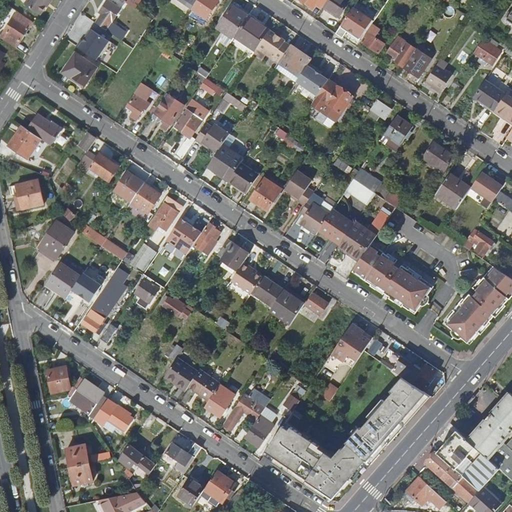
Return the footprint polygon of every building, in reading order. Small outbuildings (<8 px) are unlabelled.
[(51,0),(29,0),(26,6),(42,16),(51,0)] [(109,0),(108,0),(99,13),(102,14),(96,23),(111,33),(117,25),(112,22),(121,9),(109,0)] [(109,0),(121,9),(126,1),(124,0),(109,0)] [(175,0),(191,11),(192,9),(198,0),(175,0)] [(216,0),(198,0),(192,9),(207,19),(219,2),(216,0)] [(300,0),(313,9),(316,5),(322,8),(323,7),(327,0),(300,0)] [(327,0),(323,7),(339,17),(350,2),(347,0),(327,0)] [(233,6),(218,28),(223,32),(215,43),(217,44),(219,42),(228,47),(235,37),(248,17),(233,6)] [(353,8),(336,34),(341,37),(345,31),(359,41),(373,21),(353,8)] [(18,13),(2,38),(17,48),(34,23),(18,13)] [(248,17),(235,37),(256,51),(261,44),(269,32),(270,31),(248,17)] [(117,25),(111,33),(120,40),(126,31),(117,25)] [(374,25),(362,42),(378,53),(384,44),(380,41),(382,39),(378,37),(377,39),(375,38),(381,30),(374,25)] [(81,40),(77,46),(97,60),(109,41),(92,29),(87,36),(88,38),(85,42),(83,41),(81,40)] [(261,44),(256,51),(254,53),(263,59),(266,55),(279,63),(290,47),(284,43),(285,42),(272,33),(269,32),(261,44)] [(485,35),(492,40),(498,44),(501,41),(488,32),(485,35)] [(399,38),(388,54),(397,60),(395,63),(403,68),(416,50),(399,38)] [(483,41),(474,54),(492,65),(501,52),(495,49),(498,44),(492,40),(489,45),(483,41)] [(231,45),(220,62),(226,66),(238,50),(231,45)] [(279,63),(299,78),(309,64),(311,60),(291,46),(290,47),(279,63)] [(403,68),(418,78),(430,60),(416,50),(403,68)] [(97,69),(76,54),(66,69),(75,76),(73,79),(84,87),(97,69)] [(318,96),(329,81),(316,72),(318,70),(309,64),(299,78),(297,81),(318,96)] [(435,70),(427,82),(433,86),(435,83),(443,89),(453,75),(443,68),(440,74),(435,70)] [(201,69),(198,73),(206,79),(209,75),(201,69)] [(202,85),(210,91),(211,88),(220,94),(223,90),(206,79),(202,85)] [(485,80),(473,97),(494,111),(500,103),(505,95),(485,80)] [(318,96),(312,106),(322,112),(327,105),(342,115),(353,98),(329,81),(318,96)] [(136,94),(127,107),(134,112),(131,116),(137,120),(144,110),(146,111),(151,104),(149,103),(156,93),(142,83),(135,93),(136,94)] [(432,87),(441,93),(443,89),(435,83),(433,86),(432,87)] [(453,84),(445,95),(450,98),(457,86),(453,84)] [(250,103),(258,92),(251,88),(244,99),(250,103)] [(168,95),(154,116),(153,119),(158,122),(161,122),(162,123),(160,126),(167,130),(171,124),(184,106),(168,95)] [(376,101),(370,110),(371,111),(380,116),(385,120),(391,112),(376,101)] [(494,111),(487,122),(494,127),(495,125),(509,134),(511,130),(511,110),(500,103),(494,111)] [(342,115),(327,105),(322,112),(337,122),(342,115)] [(203,120),(187,109),(175,127),(191,138),(203,120)] [(369,115),(377,120),(380,116),(371,111),(369,115)] [(37,113),(26,129),(41,139),(50,145),(61,129),(37,113)] [(397,116),(384,135),(389,139),(386,144),(397,151),(413,127),(397,116)] [(206,124),(194,141),(202,146),(203,144),(217,153),(223,145),(229,135),(215,126),(212,129),(206,124)] [(22,126),(8,146),(27,159),(41,139),(26,129),(22,126)] [(88,133),(79,146),(88,152),(97,139),(88,133)] [(282,143),(292,150),(294,148),(303,154),(306,149),(287,136),(282,143)] [(326,138),(316,152),(323,156),(332,142),(326,138)] [(185,142),(177,155),(182,159),(191,146),(185,142)] [(423,159),(444,173),(455,157),(434,143),(423,159)] [(217,153),(208,166),(229,181),(241,164),(244,160),(223,145),(217,153)] [(88,152),(77,167),(87,173),(90,169),(110,182),(119,168),(100,154),(97,158),(88,152)] [(335,165),(345,172),(348,167),(338,160),(335,165)] [(229,181),(247,194),(253,185),(259,176),(241,164),(229,181)] [(354,179),(370,190),(377,180),(360,169),(354,179)] [(298,170),(285,189),(300,199),(298,201),(305,206),(309,200),(314,192),(308,188),(313,180),(298,170)] [(453,171),(436,195),(457,209),(467,195),(472,188),(458,179),(461,176),(453,171)] [(128,173),(115,191),(132,202),(144,184),(128,173)] [(472,188),(467,195),(480,204),(476,211),(483,216),(495,200),(503,187),(482,173),(472,188)] [(258,189),(251,200),(268,211),(282,190),(260,175),(259,176),(253,185),(258,189)] [(39,180),(12,186),(18,210),(44,204),(39,180)] [(144,184),(132,202),(149,213),(161,195),(144,184)] [(385,188),(379,197),(386,201),(391,193),(385,188)] [(391,193),(386,201),(396,208),(402,200),(392,192),(391,193)] [(495,201),(511,212),(511,200),(501,193),(495,201)] [(371,200),(379,205),(383,208),(392,214),(396,208),(386,201),(379,197),(375,194),(371,200)] [(166,231),(182,208),(168,198),(149,225),(157,231),(160,227),(166,231)] [(305,206),(300,212),(305,216),(314,203),(309,200),(305,206)] [(305,216),(300,223),(316,234),(320,228),(330,214),(314,203),(305,216)] [(62,213),(70,221),(75,216),(68,208),(62,213)] [(330,214),(320,228),(342,243),(354,225),(356,223),(334,208),(330,214)] [(163,247),(183,261),(187,255),(202,233),(196,229),(198,226),(191,221),(188,224),(182,219),(169,237),(163,247)] [(383,219),(372,235),(376,237),(382,228),(387,222),(383,219)] [(59,222),(40,249),(56,260),(75,232),(59,222)] [(210,223),(195,246),(209,256),(218,241),(217,240),(222,233),(215,228),(216,227),(210,223)] [(342,243),(338,249),(344,253),(347,250),(361,260),(368,249),(370,246),(375,239),(354,225),(342,243)] [(82,232),(102,246),(106,240),(86,226),(82,232)] [(473,231),(463,246),(470,251),(474,244),(477,245),(479,242),(474,240),(478,234),(473,231)] [(474,240),(479,242),(480,243),(475,251),(484,257),(489,249),(490,250),(494,243),(478,233),(478,234),(474,240)] [(228,240),(217,255),(222,259),(222,260),(239,271),(244,263),(250,255),(228,240)] [(132,263),(144,272),(157,253),(145,244),(132,263)] [(368,249),(361,260),(354,270),(362,276),(363,274),(367,276),(365,280),(376,288),(377,286),(385,291),(390,283),(396,287),(391,295),(410,308),(411,306),(417,310),(431,290),(425,286),(426,284),(407,271),(402,278),(396,274),(399,270),(393,266),(395,263),(382,254),(381,256),(377,253),(378,252),(370,246),(368,249)] [(106,252),(121,263),(123,260),(107,249),(106,252)] [(89,269),(103,279),(108,273),(100,267),(104,261),(97,257),(89,269)] [(61,262),(48,281),(60,289),(59,291),(67,297),(72,289),(81,276),(61,262)] [(144,275),(153,281),(161,286),(164,288),(167,284),(152,272),(157,264),(153,262),(144,275)] [(239,271),(231,281),(251,294),(252,293),(262,278),(251,270),(252,269),(244,263),(239,271)] [(482,300),(496,311),(498,308),(500,310),(509,299),(506,296),(509,293),(510,294),(511,292),(511,279),(509,277),(495,268),(489,275),(490,277),(487,280),(486,279),(475,291),(478,293),(474,297),(481,302),(482,300)] [(119,269),(102,293),(110,299),(128,274),(119,269)] [(81,276),(72,289),(90,302),(101,285),(83,273),(81,276)] [(133,291),(141,296),(136,303),(145,309),(159,289),(151,283),(153,281),(144,275),(133,291)] [(262,278),(252,293),(273,307),(284,291),(263,276),(262,278)] [(284,291),(273,307),(270,311),(291,325),(298,315),(305,305),(284,291)] [(99,294),(85,314),(88,316),(92,309),(99,314),(108,301),(99,294)] [(328,305),(314,295),(313,296),(311,295),(305,305),(306,306),(309,308),(320,316),(328,305)] [(161,304),(179,316),(180,315),(186,319),(193,309),(187,305),(186,306),(179,301),(177,303),(166,296),(161,304)] [(492,315),(496,311),(482,300),(481,302),(474,297),(473,298),(477,302),(472,307),(466,301),(451,319),(452,320),(447,326),(466,342),(471,337),(472,338),(488,320),(481,314),(485,309),(492,315)] [(88,316),(82,323),(99,335),(107,324),(103,321),(105,318),(99,314),(92,309),(88,316)] [(111,323),(100,339),(105,342),(116,327),(111,323)] [(365,332),(353,324),(332,354),(344,362),(346,360),(354,366),(364,351),(371,341),(363,335),(365,332)] [(311,327),(303,339),(309,344),(317,331),(311,327)] [(365,332),(363,335),(371,341),(373,338),(365,332)] [(177,345),(169,358),(175,362),(177,358),(183,349),(177,345)] [(247,345),(243,350),(252,356),(255,351),(247,345)] [(237,359),(251,369),(250,370),(253,372),(262,361),(258,358),(261,355),(255,351),(252,356),(243,350),(237,359)] [(398,374),(409,381),(410,380),(423,390),(436,371),(426,365),(422,372),(388,350),(380,362),(398,374)] [(337,372),(344,362),(332,354),(325,364),(337,372)] [(175,362),(165,376),(185,391),(188,386),(197,372),(177,358),(175,362)] [(264,364),(271,369),(275,364),(267,359),(264,364)] [(47,371),(52,393),(70,389),(66,367),(47,371)] [(197,372),(188,386),(209,400),(220,384),(199,370),(197,372)] [(409,381),(398,374),(387,388),(389,389),(360,425),(358,424),(347,439),(348,440),(344,446),(342,444),(333,455),(333,456),(319,446),(319,445),(292,426),(290,429),(283,425),(281,428),(266,450),(275,456),(273,459),(271,461),(328,500),(336,491),(338,492),(357,470),(360,473),(369,462),(371,464),(405,426),(402,424),(409,416),(411,418),(431,396),(409,381)] [(71,400),(96,417),(102,409),(110,397),(84,380),(73,396),(71,400)] [(209,400),(205,406),(220,417),(235,395),(220,384),(209,400)] [(330,384),(321,396),(329,401),(333,396),(335,393),(338,390),(330,384)] [(245,395),(224,425),(231,430),(243,411),(256,420),(260,414),(267,404),(263,402),(266,399),(254,389),(248,397),(245,395)] [(511,395),(509,393),(467,441),(477,449),(482,454),(488,460),(503,442),(509,448),(494,465),(499,470),(505,475),(511,466),(511,444),(511,445),(505,439),(511,431),(511,395)] [(110,397),(102,409),(102,410),(97,418),(103,422),(118,400),(111,395),(110,397)] [(287,407),(275,424),(281,428),(283,425),(285,422),(286,420),(293,411),(292,410),(299,400),(290,395),(284,404),(287,407)] [(108,420),(125,431),(133,418),(120,410),(122,408),(118,406),(108,420)] [(244,437),(259,447),(273,427),(273,424),(260,414),(256,420),(244,437)] [(460,434),(440,456),(457,471),(477,449),(467,441),(460,434)] [(174,457),(179,461),(175,467),(184,473),(189,467),(185,465),(191,456),(195,458),(202,448),(195,443),(190,451),(189,454),(173,443),(167,453),(170,455),(169,457),(172,459),(174,457)] [(67,448),(70,467),(90,463),(86,444),(67,448)] [(319,445),(319,446),(333,456),(333,455),(319,445)] [(119,460),(132,470),(137,464),(150,472),(156,464),(129,446),(119,460)] [(264,453),(273,459),(275,456),(266,450),(264,453)] [(92,453),(93,460),(112,459),(111,452),(92,453)] [(426,464),(469,503),(480,491),(462,476),(457,471),(440,456),(436,452),(426,464)] [(482,454),(462,476),(480,491),(483,487),(499,470),(494,465),(488,460),(482,454)] [(191,456),(185,465),(189,467),(195,458),(191,456)] [(70,467),(74,485),(93,481),(90,463),(70,467)] [(136,464),(133,470),(141,475),(144,469),(136,464)] [(123,472),(131,485),(136,479),(132,474),(131,476),(126,469),(123,472)] [(227,480),(216,473),(204,490),(201,495),(217,505),(220,501),(221,501),(229,489),(231,491),(236,484),(228,478),(227,480)] [(407,491),(423,506),(430,499),(441,509),(447,502),(420,478),(407,491)] [(189,480),(176,498),(192,509),(201,495),(204,490),(189,480)] [(483,487),(480,491),(469,503),(479,511),(494,511),(502,504),(483,487)] [(240,489),(227,502),(235,509),(247,496),(240,489)] [(104,498),(109,511),(129,511),(146,502),(137,491),(136,491),(104,498)]
